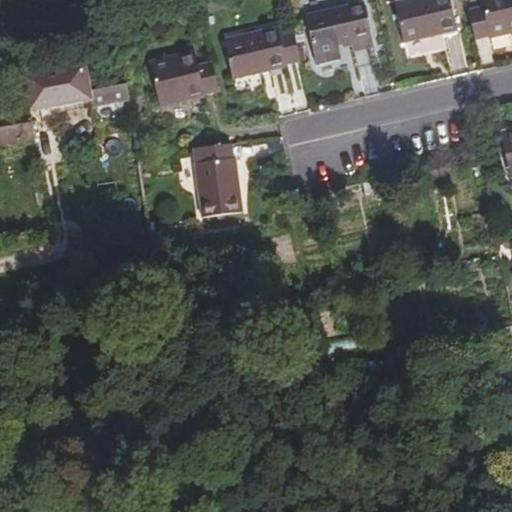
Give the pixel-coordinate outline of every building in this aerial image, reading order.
[(454,29),(447,0),(399,0),(392,2),(401,41),(454,29)] [(466,10),(473,39),(488,36),(488,37),(511,31),(511,0),(480,0),(482,7),(466,10)] [(368,46),(358,1),(302,14),(314,64),(337,59),(334,45),(348,41),(350,51),(368,46)] [(284,64),(298,62),(290,29),(275,32),(274,28),(222,40),(231,78),(284,67),(284,64)] [(202,92),(217,88),(211,58),(195,61),(192,46),(146,57),(157,104),(202,94),(202,92)] [(92,101),(91,95),(86,67),(26,78),(31,108),(32,112),(91,101),(92,101)] [(126,88),(91,95),(92,101),(91,101),(95,127),(132,120),(130,114),(127,93),(126,88)] [(142,91),(127,93),(130,114),(146,111),(142,91)] [(0,145),(36,139),(32,112),(31,108),(23,114),(0,116),(0,145)] [(511,130),(498,133),(509,179),(511,177),(511,130)] [(229,143),(191,149),(203,219),(243,213),(234,158),(232,159),(229,143)] [(151,233),(153,247),(191,240),(189,227),(171,230),(170,229),(151,233)]
